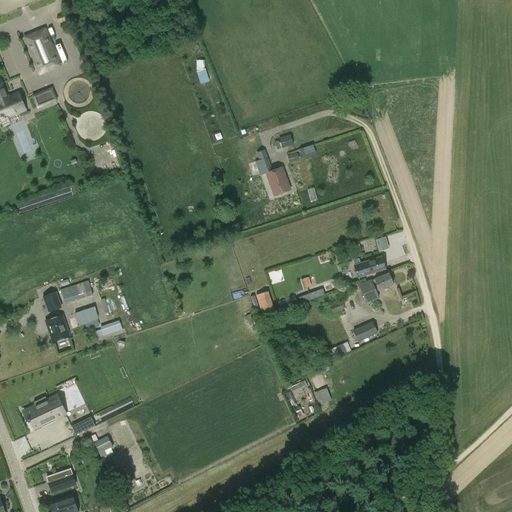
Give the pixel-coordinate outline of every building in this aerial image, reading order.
[(23,37),(39,76),(61,67),(45,28),(23,37)] [(204,60),(197,61),(197,72),(201,84),(208,82),(204,69),(204,60)] [(4,118),(20,111),(14,96),(8,98),(2,83),(0,82),(0,81),(0,120),(4,119),(4,118)] [(85,87),(74,86),(74,91),(71,91),(71,95),(77,95),(77,101),(85,101),(85,87)] [(38,105),(57,98),(53,87),(33,95),(38,105)] [(274,140),(277,149),(294,144),(291,135),(274,140)] [(303,159),(316,155),(314,145),(300,148),(303,159)] [(282,169),(273,172),(265,150),(256,153),(259,160),(255,162),(260,176),(267,174),(274,197),(290,191),(282,169)] [(289,161),(299,159),(297,151),(287,153),(289,161)] [(382,257),(360,263),(359,259),(353,261),(354,265),(353,265),(358,278),(386,269),(382,257)] [(388,273),(374,279),(372,280),(372,279),(358,285),(366,304),(379,298),(376,291),(379,290),(379,291),(393,285),(388,273)] [(88,282),(61,291),(65,304),(93,295),(88,282)] [(310,301),(325,295),(323,289),(298,298),(300,304),(309,300),(310,301)] [(268,291),(256,295),(263,317),(272,313),(272,311),(274,310),(268,291)] [(61,308),(60,306),(56,293),(43,297),(48,312),(61,308)] [(344,309),(341,301),(330,306),(333,314),(344,309)] [(98,316),(96,307),(81,311),(84,323),(85,322),(87,330),(88,333),(93,331),(92,328),(99,326),(97,317),(98,316)] [(245,318),(250,325),(255,322),(250,314),(245,318)] [(62,316),(45,321),(53,343),(69,337),(62,316)] [(378,334),(372,321),(353,330),(358,343),(378,334)] [(100,330),(102,335),(103,338),(122,331),(119,322),(100,328),(100,330)] [(348,343),(330,348),(332,357),(351,352),(348,343)] [(326,388),(319,391),(323,402),(331,399),(326,388)] [(35,406),(23,412),(32,430),(65,414),(61,405),(56,396),(47,401),(45,397),(33,403),(35,406)] [(91,416),(71,426),(76,435),(96,425),(91,416)] [(98,441),(95,435),(90,437),(101,459),(108,456),(106,452),(113,448),(107,436),(98,441)] [(65,478),(49,484),(52,493),(75,485),(70,470),(63,473),(65,478)] [(52,511),(77,511),(72,496),(49,503),(52,511)]
